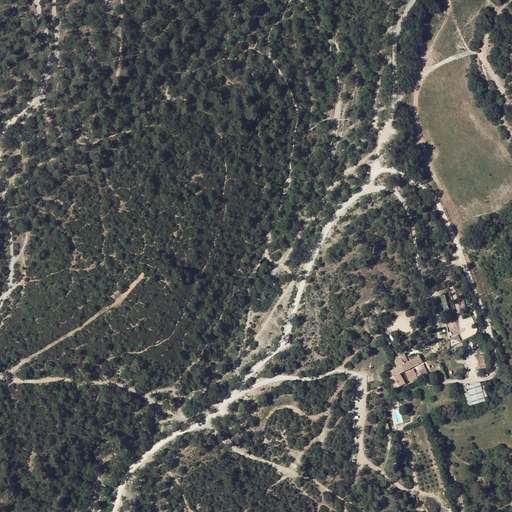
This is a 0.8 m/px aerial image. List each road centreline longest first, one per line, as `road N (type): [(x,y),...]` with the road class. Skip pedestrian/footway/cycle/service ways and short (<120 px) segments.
road 1 (track): [(0,377),(64,372),(112,379),(186,412),(224,402),(280,346),(300,290),(261,249),(292,107),(264,39),(288,0)]
road 2 (track): [(114,511),(140,458),(246,389),(280,377),(359,374),(365,463),(413,491),(407,453)]
road 3 (track): [(414,0),(392,42),(395,90),(378,169),(332,215),(300,290)]
road 4 (track): [(375,173),(398,172),(435,197),(489,332),(496,373),(441,383)]
road 5 (track): [(448,0),(415,107),(438,204)]
road 6 (track): [(42,0),(44,69),(0,155)]
road 7 (track): [(366,187),(387,187),(404,203),(421,284)]
